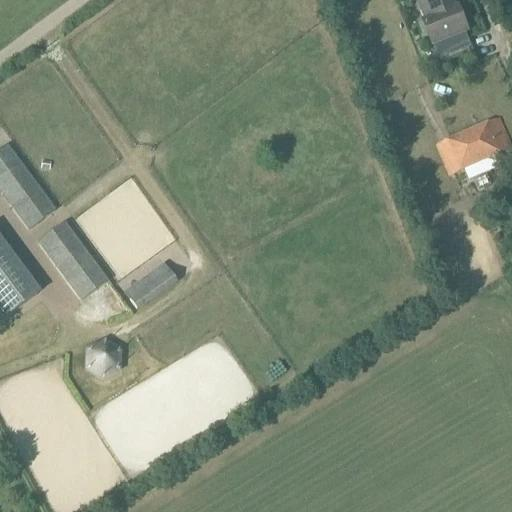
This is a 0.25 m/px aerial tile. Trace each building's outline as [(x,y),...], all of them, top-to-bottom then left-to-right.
[(422,22),(432,47),(468,32),(458,7),(456,8),(452,0),(415,0),(424,21),(422,22)] [(427,51),(435,74),(474,62),(467,39),(427,51)] [(451,176),(469,169),(501,155),(492,134),(477,140),(474,132),(444,145),(439,147),(451,176)] [(0,151),(0,195),(29,234),(55,213),(6,147),(0,151)] [(80,304),(107,284),(64,225),(37,245),(80,304)] [(0,324),(40,294),(0,241),(0,324)] [(164,266),(125,295),(139,314),(179,285),(164,266)]
